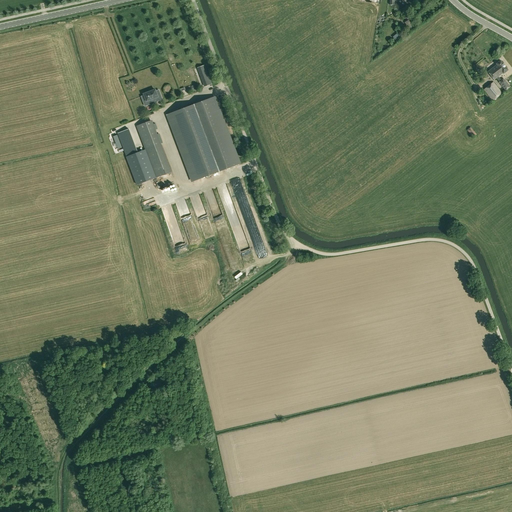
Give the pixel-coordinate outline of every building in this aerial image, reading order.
[(413,27),(409,20),(405,22),(409,30),(413,27)] [(508,70),(501,60),(496,64),(497,64),(487,71),(494,80),(503,73),(504,74),(508,70)] [(207,81),(208,85),(211,84),(204,65),(198,68),(203,83),(207,81)] [(505,91),(511,87),(504,78),(499,82),(505,91)] [(484,89),(493,101),(502,93),(493,82),(484,89)] [(143,101),(145,106),(148,105),(147,101),(157,97),(159,101),(162,99),(159,90),(156,91),(155,90),(144,94),(144,95),(141,97),(143,101)] [(201,102),(194,104),(219,172),(225,169),(240,164),(214,97),(201,102)] [(219,172),(194,104),(167,115),(193,181),(219,172)] [(473,138),(477,134),(471,127),(467,130),(473,138)] [(118,133),(124,151),(127,157),(138,152),(129,129),(118,133)] [(118,149),(122,148),(117,135),(113,136),(118,149)] [(156,177),(146,149),(138,152),(127,157),(137,185),(156,177)] [(203,236),(211,233),(202,200),(198,201),(199,205),(194,206),(195,209),(198,208),(199,211),(196,212),(203,236)]
